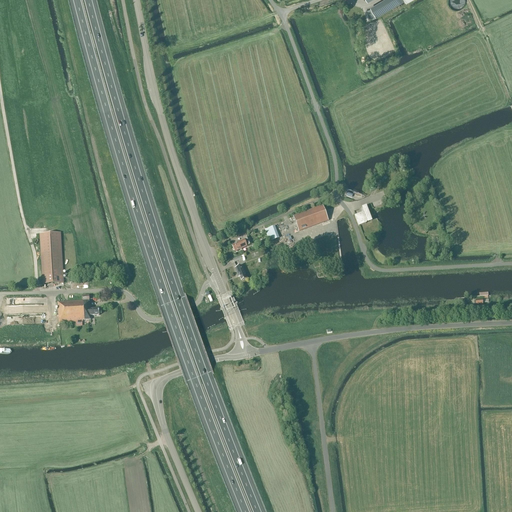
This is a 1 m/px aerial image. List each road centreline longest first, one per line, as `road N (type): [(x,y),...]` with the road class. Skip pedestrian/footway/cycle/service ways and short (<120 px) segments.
road 1 (motorway): [(75,0),(123,173),(244,511)]
road 2 (motorway): [(259,511),(177,299),(91,0)]
road 3 (tertiary): [(217,279),(168,144),(136,0)]
road 4 (unclassified): [(0,292),(121,290),(143,317),(156,320),(192,307),(217,279)]
road 5 (tertiary): [(198,511),(156,389),(210,360),(243,355)]
road 6 (unclassified): [(336,194),(378,270),(511,264)]
road 7 (unclassified): [(269,0),(331,150),(336,194)]
road 8 (unclassified): [(311,342),(511,323)]
road 9 (unclassified): [(332,511),(311,342)]
road 10 (unclassified): [(222,243),(336,194)]
